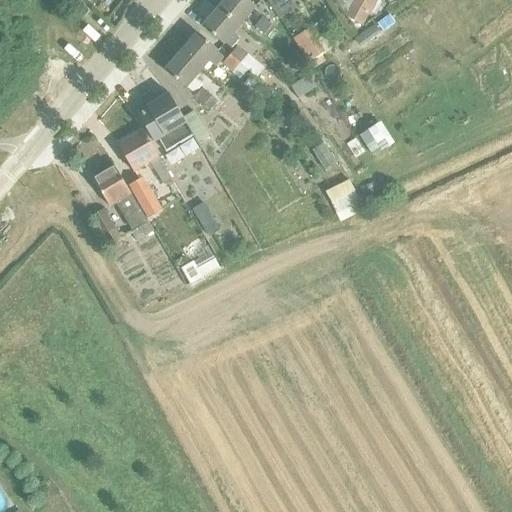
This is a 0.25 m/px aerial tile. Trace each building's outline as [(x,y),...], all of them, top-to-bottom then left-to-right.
[(225,0),(218,9),(239,27),(256,8),(246,0),(225,0)] [(298,9),(292,0),(265,0),(279,21),(298,9)] [(377,0),(332,0),(344,19),(342,20),(354,36),(363,26),(364,27),(378,0),(377,0)] [(76,14),(82,20),(90,12),(83,6),(76,14)] [(232,36),(239,27),(218,9),(202,28),(223,46),(224,45),(231,50),(238,41),(232,36)] [(255,27),(265,36),(273,27),(263,19),(255,27)] [(369,42),(387,31),(381,21),(362,32),(369,42)] [(326,62),(323,57),(325,55),(310,30),(293,40),(312,71),(326,62)] [(197,34),(181,53),(202,71),(209,63),(215,69),(224,59),(217,54),(218,52),(197,34)] [(237,48),(229,57),(246,71),(256,80),(264,71),(237,48)] [(181,53),(165,72),(186,90),(202,71),(181,53)] [(246,71),(229,57),(223,65),(239,79),(246,71)] [(296,85),(291,88),(299,100),(304,97),(317,88),(313,81),(309,76),(296,85)] [(219,102),(204,89),(196,98),(211,111),(219,102)] [(193,136),(182,118),(183,118),(169,94),(147,107),(148,108),(138,114),(155,144),(160,141),(166,152),(193,136)] [(193,111),(183,118),(182,118),(193,136),(202,151),(203,150),(199,143),(209,137),(193,111)] [(360,136),(373,158),(395,144),(381,123),(360,136)] [(151,164),(163,187),(171,182),(143,133),(119,147),(134,174),(151,164)] [(132,234),(137,243),(153,233),(148,224),(115,168),(94,181),(110,209),(119,204),(136,232),(132,234)] [(143,178),(130,186),(149,219),(163,211),(143,178)] [(326,194),(341,223),(365,211),(350,181),(326,194)] [(92,219),(109,248),(122,241),(105,211),(92,219)] [(213,217),(202,223),(210,237),(221,230),(213,217)] [(182,269),(190,285),(220,269),(212,254),(182,269)]
